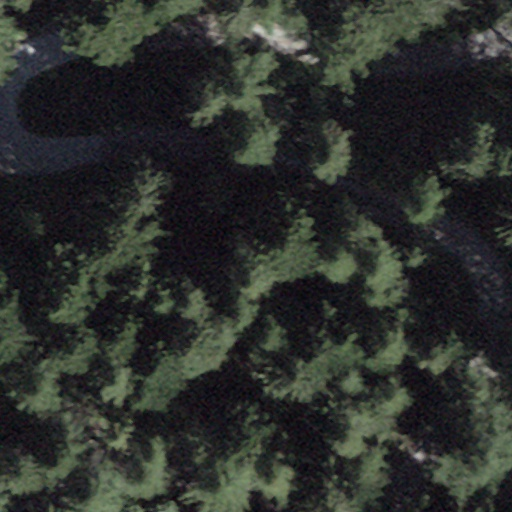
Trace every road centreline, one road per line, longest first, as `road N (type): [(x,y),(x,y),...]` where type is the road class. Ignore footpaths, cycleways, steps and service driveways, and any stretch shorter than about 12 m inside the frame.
road 1 (track): [(0,132),(9,147),(190,141),(286,163),(457,232),(491,275),(490,341),(447,444),(380,508),(352,511)]
road 2 (track): [(511,36),(457,57),(361,59),(242,33),(94,41),(5,74),(0,83)]
road 3 (track): [(333,511),(216,481),(152,481),(0,503)]
